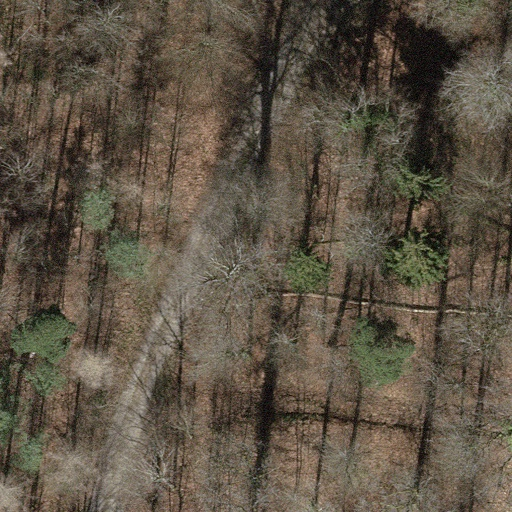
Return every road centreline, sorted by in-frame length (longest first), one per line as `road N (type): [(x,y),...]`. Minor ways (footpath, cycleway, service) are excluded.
road 1 (track): [(313,23),(274,87),(219,232),(137,397),(107,511)]
road 2 (track): [(137,397),(511,433)]
